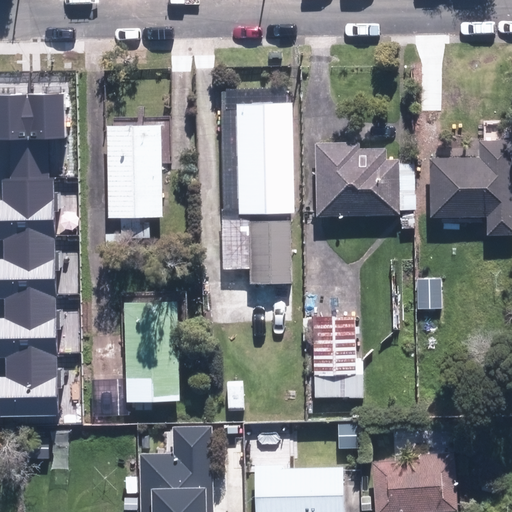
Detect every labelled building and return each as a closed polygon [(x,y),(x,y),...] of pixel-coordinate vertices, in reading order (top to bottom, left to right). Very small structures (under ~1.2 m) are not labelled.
[(30,95),(0,94),(0,139),(12,139),(12,181),(31,181),(30,95)] [(30,95),(31,181),(48,180),(48,139),(65,139),(65,95),(30,95)] [(293,101),(239,102),(241,210),(294,210),(293,101)] [(158,126),(107,126),(108,217),(159,216),(158,126)] [(325,139),(326,211),(405,210),(404,156),(394,156),(394,147),(366,147),(366,139),(325,139)] [(428,162),(429,217),(484,216),(484,233),(511,232),(509,147),(476,148),(477,162),(428,162)] [(0,238),(4,239),(4,248),(54,247),(53,180),(48,180),(31,181),(12,181),(4,181),(4,202),(0,201),(0,238)] [(292,218),(253,218),(253,281),(292,281),(292,218)] [(5,307),(55,305),(54,247),(4,248),(5,258),(0,258),(0,297),(5,297),(5,307)] [(271,289),(254,289),(254,318),(270,318),(271,289)] [(177,301),(126,302),(128,401),(179,400),(177,301)] [(0,357),(6,357),(6,365),(56,363),(55,305),(5,307),(6,319),(0,319),(0,357)] [(352,312),(314,312),(315,393),(353,393),(352,312)] [(56,363),(6,365),(6,378),(0,378),(0,407),(0,417),(57,416),(56,363)] [(355,424),(335,424),(335,450),(355,451),(355,424)] [(212,511),(212,427),(174,428),(174,455),(143,455),(143,511),(212,511)] [(373,463),(375,511),(418,511),(455,510),(452,459),(373,463)] [(344,511),(344,468),(257,469),(258,511),(344,511)]
